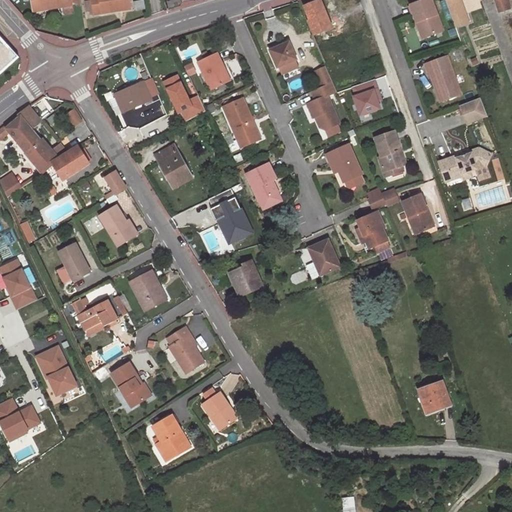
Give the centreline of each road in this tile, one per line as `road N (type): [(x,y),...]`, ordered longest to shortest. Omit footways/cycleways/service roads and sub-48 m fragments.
road 1 (unclassified): [(511,460),(308,442),(277,408),(59,69)]
road 2 (track): [(152,511),(0,189)]
road 3 (residential): [(319,212),(226,6)]
road 4 (unknown): [(428,179),(362,0)]
road 5 (unclassified): [(59,69),(226,6)]
